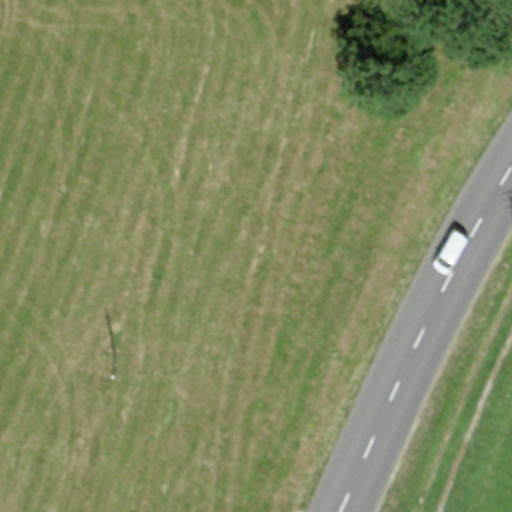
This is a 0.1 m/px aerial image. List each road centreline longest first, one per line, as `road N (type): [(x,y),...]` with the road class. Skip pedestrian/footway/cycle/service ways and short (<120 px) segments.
road 1 (tertiary): [(340,511),(446,287),(511,169)]
road 2 (track): [(430,511),(511,321)]
